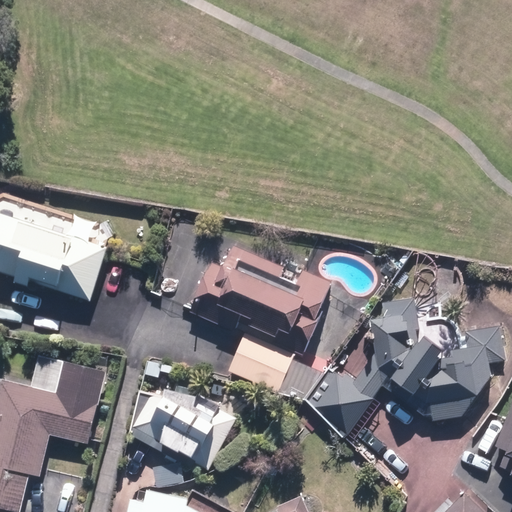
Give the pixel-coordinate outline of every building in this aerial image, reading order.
[(116,243),(0,204),(0,265),(98,298),(116,243)] [(293,264),(240,241),(230,265),(215,259),(193,308),(243,330),(249,315),(283,330),(279,338),(309,351),(340,281),(310,268),(305,278),(290,271),(293,264)] [(427,339),(421,295),(390,299),(392,315),(377,322),(386,342),(359,379),(339,364),(312,400),(354,431),(399,370),(453,410),(457,404),(469,413),(500,371),(499,359),(510,358),(506,322),(466,327),(468,344),(458,346),(460,342),(437,325),(427,339)] [(301,351),(252,329),(233,369),(283,391),(301,351)] [(8,374),(0,405),(0,502),(28,509),(37,471),(48,474),(58,431),(96,441),(114,368),(45,351),(38,382),(8,374)] [(178,393),(146,387),(138,435),(160,438),(215,468),(244,415),(184,382),(178,393)] [(511,415),(496,455),(511,460),(511,415)] [(226,511),(202,498),(203,493),(162,481),(157,500),(139,495),(134,511),(226,511)] [(496,511),(472,487),(447,511),(496,511)] [(322,511),(316,499),(287,511),(322,511)]
